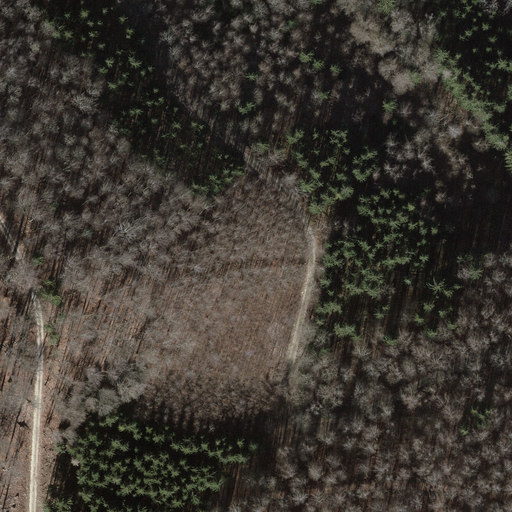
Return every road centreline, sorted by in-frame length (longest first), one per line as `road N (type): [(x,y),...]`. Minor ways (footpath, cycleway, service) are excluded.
road 1 (track): [(124,0),(228,150),(303,215),(316,257),(282,387),(312,437),(511,350)]
road 2 (track): [(0,216),(33,283),(44,344),(35,511)]
road 3 (track): [(337,0),(452,174)]
